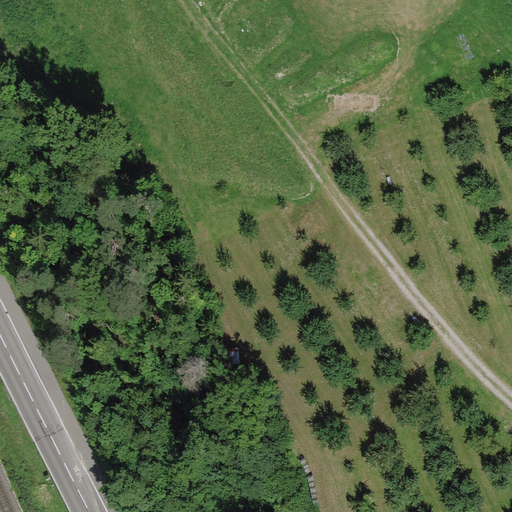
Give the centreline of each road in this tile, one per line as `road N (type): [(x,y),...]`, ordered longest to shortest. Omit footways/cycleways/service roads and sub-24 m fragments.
road 1 (track): [(190,0),(413,292),(511,404)]
road 2 (secondary): [(90,511),(0,331)]
